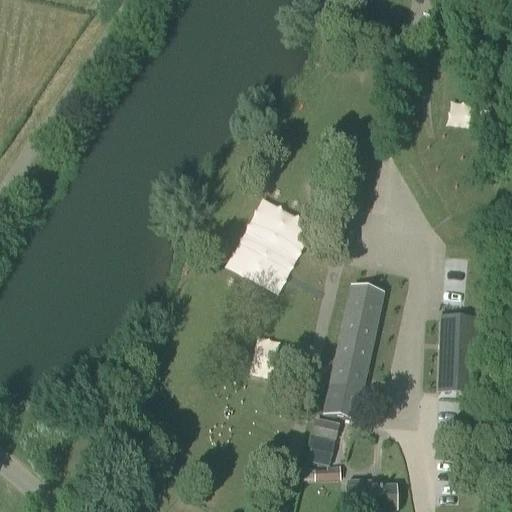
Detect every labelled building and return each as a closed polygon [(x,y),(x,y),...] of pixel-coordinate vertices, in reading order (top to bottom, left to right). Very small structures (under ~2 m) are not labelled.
[(443,0),(433,58),(447,31),(478,37),(484,0),(443,0)] [(497,86),(494,85),(479,167),(482,168),(487,141),(511,146),(511,114),(492,111),(497,86)] [(228,272),(280,295),(311,224),(259,201),(228,272)] [(381,297),(350,291),(323,418),(354,425),(381,297)] [(477,323),(440,322),(438,382),(475,383),(477,323)] [(278,381),(280,344),(254,342),(252,380),(278,381)] [(310,438),(334,443),(338,429),(314,423),(311,438),(310,438)] [(339,483),(338,474),(314,475),(314,484),(339,483)] [(345,511),(394,511),(394,490),(380,491),(380,484),(345,485),(345,492),(345,511)]
